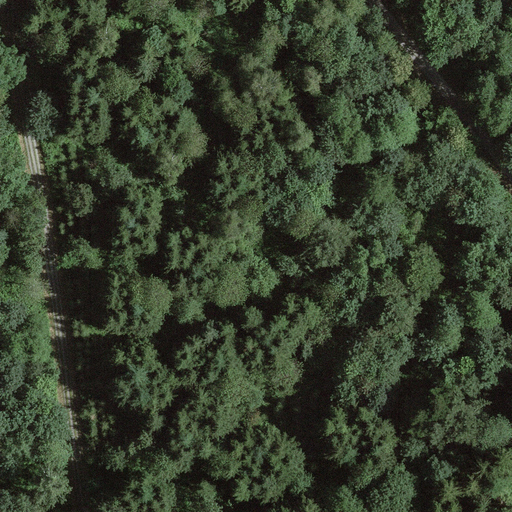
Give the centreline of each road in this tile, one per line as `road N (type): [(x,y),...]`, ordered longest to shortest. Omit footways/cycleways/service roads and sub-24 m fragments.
road 1 (track): [(92,511),(17,0)]
road 2 (track): [(511,171),(371,0)]
